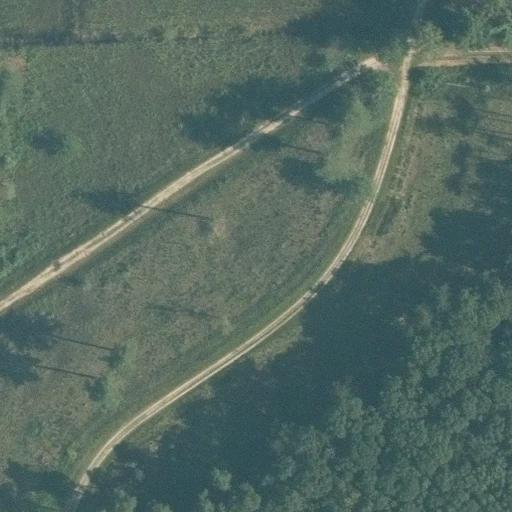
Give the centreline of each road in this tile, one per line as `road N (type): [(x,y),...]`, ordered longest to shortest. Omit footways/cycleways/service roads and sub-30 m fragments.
road 1 (track): [(405,51),(378,170),(337,265),(256,343),(119,434),(81,481),(68,511)]
road 2 (track): [(0,309),(354,69),(405,51)]
